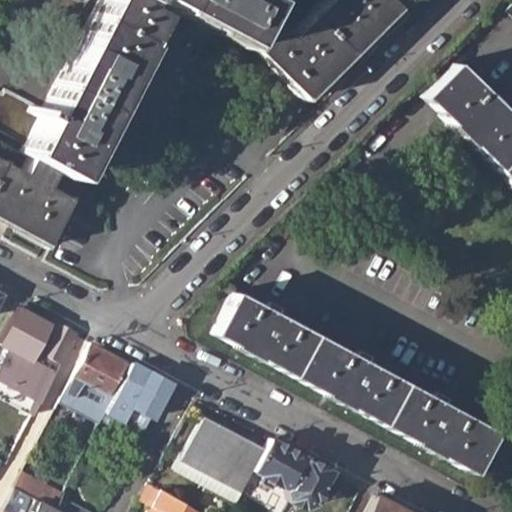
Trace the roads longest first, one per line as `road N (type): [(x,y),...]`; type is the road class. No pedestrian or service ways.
road 1 (residential): [(451,6),(124,329)]
road 2 (residential): [(188,365),(463,511)]
road 3 (residential): [(113,511),(188,365)]
road 4 (residential): [(0,265),(124,329)]
